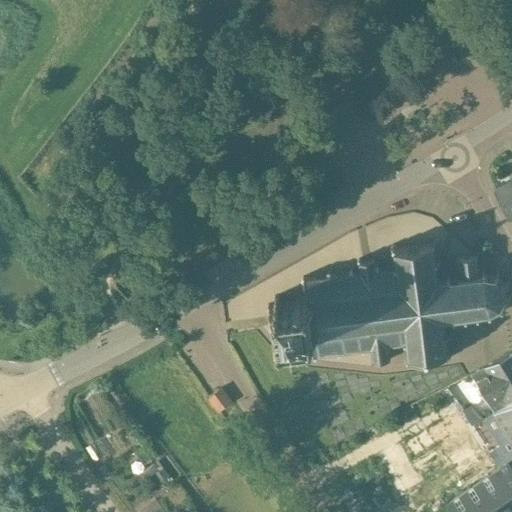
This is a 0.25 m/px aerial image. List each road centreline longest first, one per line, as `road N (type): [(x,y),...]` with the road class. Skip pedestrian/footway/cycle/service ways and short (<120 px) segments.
road 1 (tertiary): [(188,309),(451,151)]
road 2 (residential): [(333,511),(188,309)]
road 3 (tertiary): [(30,386),(188,309)]
road 4 (residential): [(110,511),(30,386)]
road 5 (tertiary): [(511,263),(451,151)]
